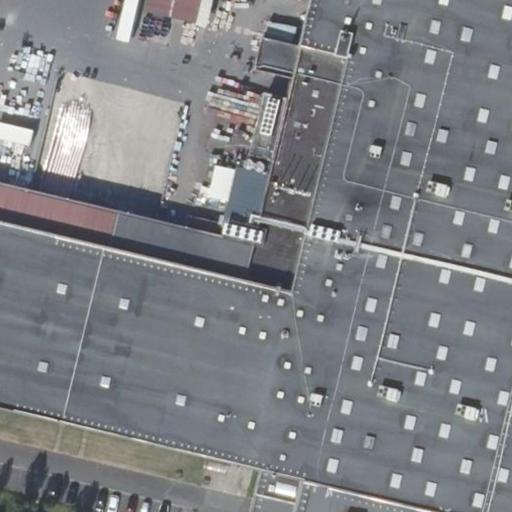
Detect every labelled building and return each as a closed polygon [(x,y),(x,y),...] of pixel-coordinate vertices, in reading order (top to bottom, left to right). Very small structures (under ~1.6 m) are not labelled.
[(511,511),(511,0),(312,0),(302,43),(294,76),(290,94),(275,158),(271,172),(255,240),(225,233),(133,210),(131,218),(124,246),(0,215),(0,404),(267,469),(262,490),(263,490),(258,511),(511,511)] [(199,0),(147,0),(146,8),(194,20),(199,0)] [(294,76),(302,43),(265,34),(257,67),(294,76)] [(251,152),(275,158),(290,94),(267,88),(251,152)] [(225,233),(255,240),(271,172),(242,164),(225,233)] [(0,178),(0,215),(124,246),(131,218),(133,210),(0,178)]
